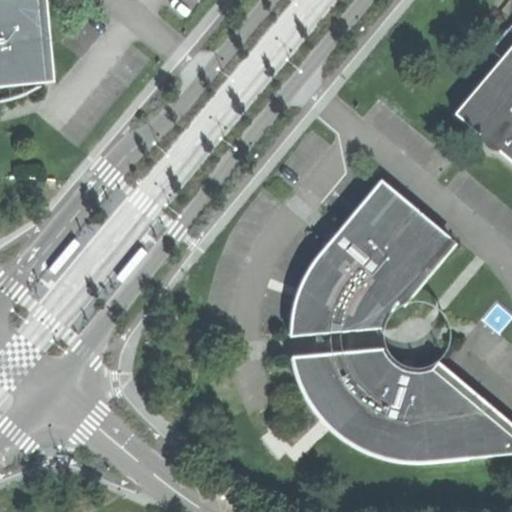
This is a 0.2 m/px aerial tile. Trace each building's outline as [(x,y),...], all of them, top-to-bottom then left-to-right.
[(39,0),(0,0),(0,87),(48,83),(47,78),(45,52),(49,51),(46,23),(42,24),(39,0)] [(502,60),(456,114),(480,135),(480,140),(482,146),(487,150),(492,152),(499,151),(511,162),(511,47),(509,51),(502,60)] [(291,323),(290,337),(382,329),(384,323),(389,313),(395,306),(451,239),(381,181),(341,229),(345,232),(342,235),(339,232),(336,236),(331,241),(335,244),(332,247),(328,244),(317,258),(309,269),(302,282),(296,298),(293,309),(291,323)] [(56,270),(59,272),(85,242),(78,236),(55,264),(53,267),(56,270)] [(147,244),(145,242),(119,272),(125,277),(148,250),(151,247),(147,244)] [(384,349),(292,358),(295,370),(299,384),(305,395),(311,406),(319,416),(326,424),(335,433),(345,441),(356,448),(374,455),(391,460),(403,462),(419,463),(511,454),(511,435),(432,369),(425,371),(419,372),(413,371),(408,370),(399,367),(394,363),(390,359),(384,349)]
